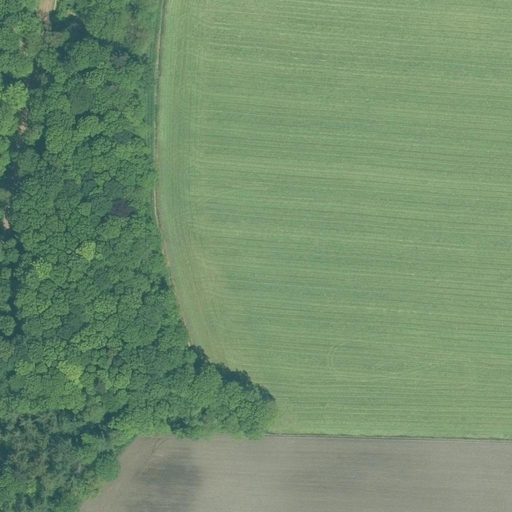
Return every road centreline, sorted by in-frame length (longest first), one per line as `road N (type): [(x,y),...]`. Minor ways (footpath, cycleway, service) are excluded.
road 1 (track): [(157,0),(145,132),(148,215),(189,381),(179,395),(153,405),(0,399)]
road 2 (track): [(47,0),(0,275)]
